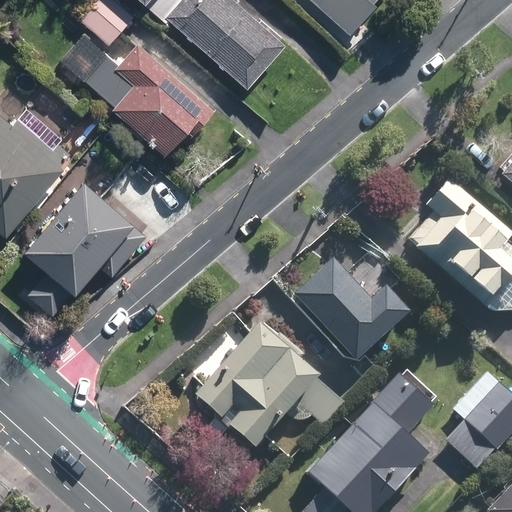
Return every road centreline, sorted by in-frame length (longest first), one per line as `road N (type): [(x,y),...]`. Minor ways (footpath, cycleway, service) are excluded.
road 1 (residential): [(489,0),(26,401)]
road 2 (primary): [(26,401),(145,511)]
